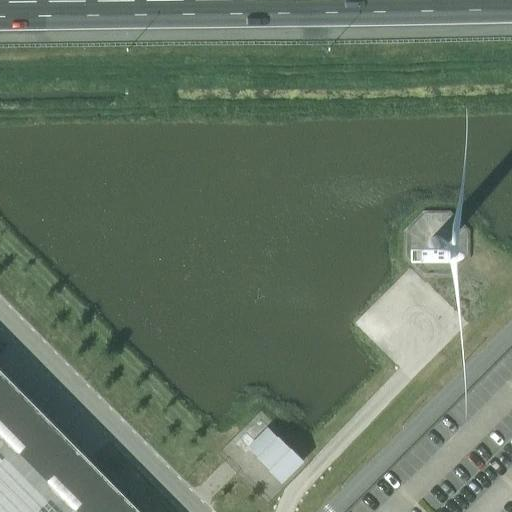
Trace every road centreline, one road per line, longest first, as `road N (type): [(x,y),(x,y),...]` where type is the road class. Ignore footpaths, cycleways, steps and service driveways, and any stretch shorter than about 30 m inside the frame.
road 1 (motorway): [(0,16),(511,9)]
road 2 (unclassified): [(199,511),(0,313)]
